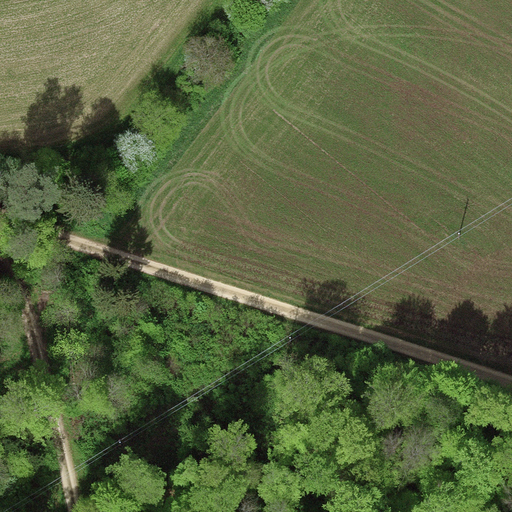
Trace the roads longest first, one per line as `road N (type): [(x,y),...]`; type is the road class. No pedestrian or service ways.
road 1 (track): [(511,379),(0,214)]
road 2 (track): [(0,244),(46,374),(74,511)]
